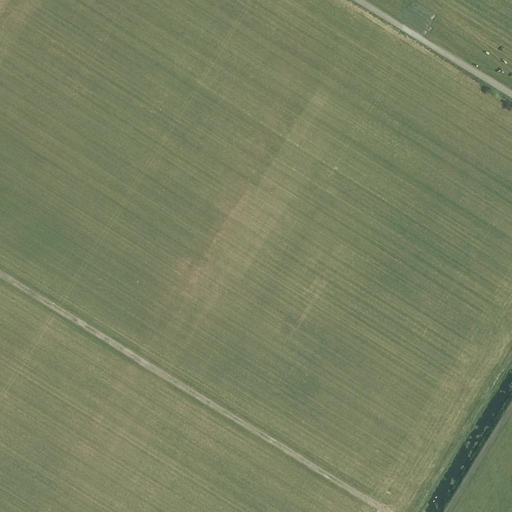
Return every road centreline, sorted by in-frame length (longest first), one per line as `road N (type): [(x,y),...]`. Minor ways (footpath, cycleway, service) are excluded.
road 1 (track): [(0,271),(387,511)]
road 2 (track): [(361,0),(511,96)]
